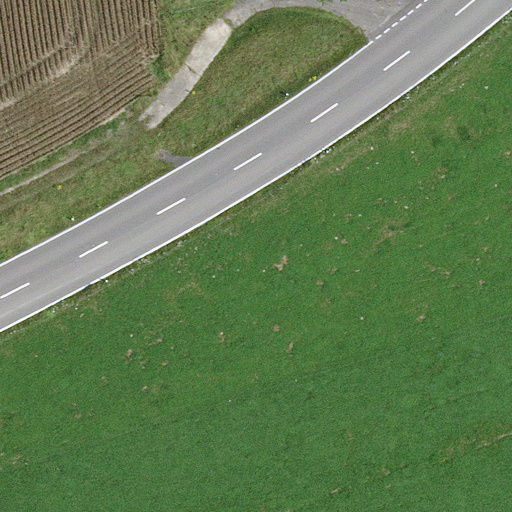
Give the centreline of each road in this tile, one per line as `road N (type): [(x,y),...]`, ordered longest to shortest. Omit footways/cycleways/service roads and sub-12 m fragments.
road 1 (tertiary): [(473,0),(258,154),(0,297)]
road 2 (track): [(0,202),(131,134),(224,23),(259,0)]
